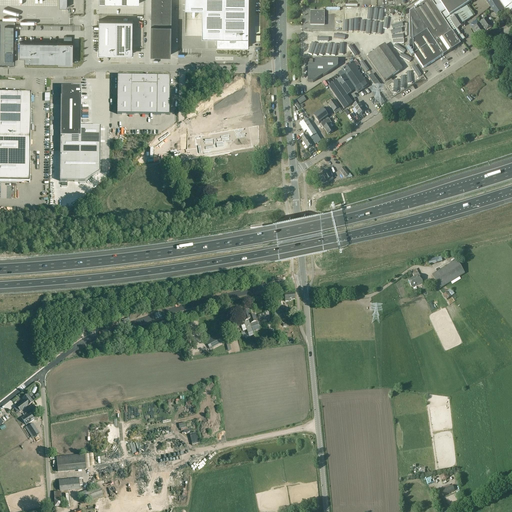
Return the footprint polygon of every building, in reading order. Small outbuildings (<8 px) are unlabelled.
[(151,0),(151,55),(171,55),(171,0),(151,0)] [(248,0),(185,0),(185,8),(203,8),(203,36),(218,36),(218,46),(228,46),(228,47),(249,47),(248,0)] [(438,0),(440,4),(436,7),(431,0),(426,0),(409,11),(409,47),(423,69),(460,44),(440,14),(445,11),(449,17),(474,0),(438,0)] [(501,5),(497,0),(486,0),(496,15),(497,14),(502,11),(499,6),(501,5)] [(511,0),(498,0),(508,14),(511,11),(511,0)] [(466,6),(446,20),(457,37),(460,34),(457,29),(464,25),(463,24),(470,19),(473,16),(466,6)] [(324,12),(311,12),(311,25),(324,25),(324,12)] [(479,23),(485,31),(492,26),(487,18),(479,23)] [(98,54),(115,54),(116,20),(99,20),(98,54)] [(133,21),(116,20),(115,54),(132,55),(133,21)] [(477,36),(485,31),(479,23),(472,28),(477,36)] [(20,42),(19,58),(25,58),(25,63),(58,63),(73,63),(73,45),(73,43),(72,43),(64,43),(20,42)] [(385,44),(367,57),(385,82),(402,69),(385,44)] [(313,82),(319,78),(323,76),(323,77),(338,67),(338,60),(315,60),(314,65),(308,65),(308,67),(308,80),(308,82),(310,82),(313,82)] [(341,70),(345,75),(328,86),(344,109),(352,103),(347,95),(355,90),(358,93),(369,86),(352,62),(341,70)] [(170,115),(170,77),(118,76),(117,114),(170,115)] [(81,87),(61,87),(61,137),(60,181),(85,182),(101,171),(101,127),(81,127),(81,87)] [(0,182),(30,183),(31,94),(0,93),(0,182)] [(334,100),(328,105),(334,112),(339,108),(334,100)] [(358,102),(353,106),(359,115),(364,111),(358,102)] [(322,109),(313,116),(319,123),(328,117),(328,116),(330,114),(325,108),(322,110),(322,109)] [(306,132),(310,139),(316,134),(307,120),(299,125),(304,133),(306,132)] [(327,123),(323,125),(324,127),(324,128),(328,135),(329,134),(331,133),(333,131),(329,124),(329,125),(327,123)] [(259,141),(259,125),(187,137),(187,149),(173,152),(173,160),(254,147),(255,146),(256,146),(257,145),(257,144),(258,144),(258,143),(259,142),(259,141)] [(303,142),(307,148),(308,148),(309,148),(310,147),(311,146),(311,145),(309,142),(310,141),(306,135),(301,138),(304,141),(303,142)] [(344,167),(340,170),(345,177),(349,174),(344,167)] [(326,171),(322,174),(326,181),(326,180),(328,182),(333,179),(329,174),(328,175),(326,171)] [(441,257),(427,260),(428,265),(442,262),(441,257)] [(440,289),(465,274),(456,260),(432,275),(440,289)] [(423,283),(416,269),(411,271),(414,277),(412,278),(412,279),(408,280),(412,287),(415,285),(416,286),(423,283)] [(451,289),(443,295),(446,300),(454,294),(451,289)] [(294,293),(285,294),(285,302),(291,301),(291,300),(295,299),(294,293)] [(248,310),(245,311),(252,332),(250,324),(257,321),(255,315),(250,316),(248,310)] [(252,332),(245,311),(241,313),(245,324),(247,328),(248,328),(249,333),(252,332)] [(220,333),(205,341),(208,345),(222,338),(220,333)] [(17,407),(21,411),(33,402),(28,395),(23,399),(24,401),(17,407)] [(22,418),(26,425),(34,420),(30,413),(22,418)] [(38,435),(32,424),(27,427),(34,437),(38,435)] [(84,455),(56,457),(58,472),(86,469),(84,455)] [(79,478),(59,480),(60,490),(80,488),(79,478)] [(452,485),(440,490),(443,496),(455,491),(452,485)] [(81,493),(85,503),(103,496),(100,486),(81,493)]
